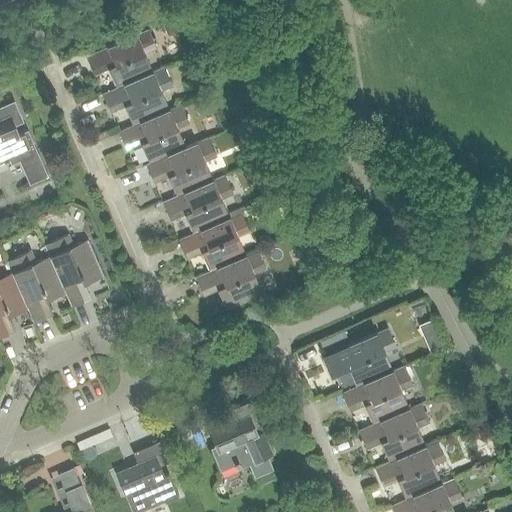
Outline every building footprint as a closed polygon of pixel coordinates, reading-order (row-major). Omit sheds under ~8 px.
[(173,19),(163,24),(167,32),(172,33),(178,30),(173,19)] [(156,49),(147,30),(85,57),(93,76),(108,70),(115,88),(152,72),(144,54),(156,49)] [(164,67),(152,72),(115,88),(101,94),(110,114),(124,108),(132,126),(168,110),(161,92),(172,87),(164,67)] [(0,164),(17,157),(19,162),(29,186),(47,178),(27,130),(18,134),(14,124),(22,120),(14,101),(0,107),(0,164)] [(180,105),(168,110),(132,126),(118,132),(126,151),(140,145),(148,164),(185,147),(177,129),(188,124),(180,105)] [(248,120),(237,125),(240,132),(251,127),(248,120)] [(167,178),(175,196),(212,180),(204,162),(216,157),(207,138),(185,147),(148,164),(145,165),(153,184),(167,178)] [(184,216),(192,234),(229,218),(221,199),(232,194),(224,175),(212,180),(175,196),(161,202),(170,222),(184,216)] [(266,183),(262,184),(267,196),(278,192),(272,179),(265,182),(266,183)] [(229,218),(192,234),(178,240),(186,259),(200,253),(208,271),(245,255),(237,237),(249,232),(240,213),(229,218)] [(283,227),(286,237),(287,238),(303,232),(298,221),(289,224),(283,227)] [(304,234),(291,240),(295,250),(309,244),(304,234)] [(44,245),(49,257),(65,294),(71,308),(90,299),(84,285),(102,277),(87,240),(73,246),(68,235),(44,245)] [(217,291),(225,310),(262,294),(253,275),(265,270),(257,250),(245,255),(208,271),(194,278),(203,297),(217,291)] [(11,273),(27,310),(33,324),(52,316),(46,301),(65,294),(49,257),(36,263),(31,251),(6,262),(11,273)] [(9,318),(27,310),(11,273),(0,278),(0,338),(15,332),(9,318)] [(431,354),(445,348),(433,321),(419,327),(431,354)] [(387,328),(325,355),(333,375),(347,368),(355,387),(392,371),(384,352),(395,347),(387,328)] [(392,371),(355,387),(341,393),(350,412),(364,406),(372,424),(408,408),(400,390),(412,385),(403,366),(392,371)] [(271,455),(261,432),(265,430),(260,420),(261,420),(253,401),(230,410),(235,422),(208,434),(214,447),(210,449),(220,472),(246,460),(254,478),(273,470),(267,457),(271,455)] [(380,444),(388,462),(424,446),(417,428),(428,423),(420,403),(408,408),(372,424),(358,431),(366,450),(380,444)] [(137,464),(115,474),(123,493),(127,491),(135,509),(162,497),(164,501),(178,495),(168,472),(163,474),(159,464),(167,460),(159,441),(132,453),(137,464)] [(436,441),(424,446),(388,462),(374,468),(382,487),(396,481),(404,499),(441,483),(433,465),(445,460),(436,441)] [(274,480),(270,472),(256,478),(259,486),(274,480)] [(453,511),(449,503),(461,498),(452,478),(441,483),(404,499),(390,506),(393,511),(453,511)] [(68,491),(74,504),(63,509),(64,511),(91,511),(80,486),(68,491)]
